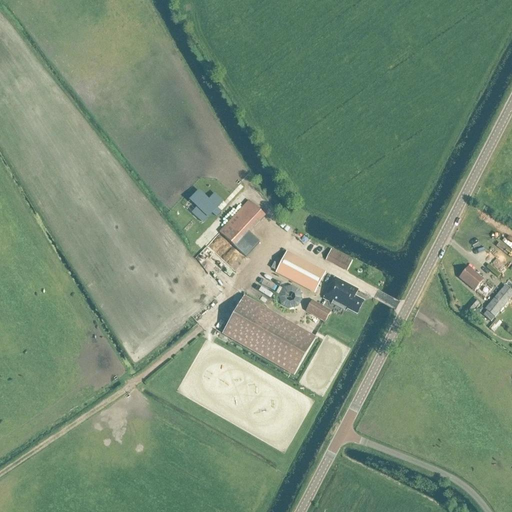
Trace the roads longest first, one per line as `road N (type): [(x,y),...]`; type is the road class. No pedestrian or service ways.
road 1 (tertiary): [(342,434),(511,103)]
road 2 (unclassified): [(488,511),(450,477),(342,434)]
